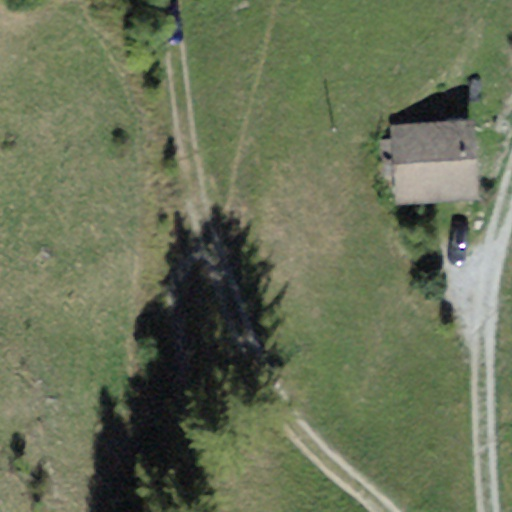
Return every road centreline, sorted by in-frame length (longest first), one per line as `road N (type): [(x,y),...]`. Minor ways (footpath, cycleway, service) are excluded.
road 1 (track): [(203,231),(291,437),(380,511)]
road 2 (track): [(491,511),(485,336),(511,200)]
road 3 (track): [(203,231),(167,0)]
